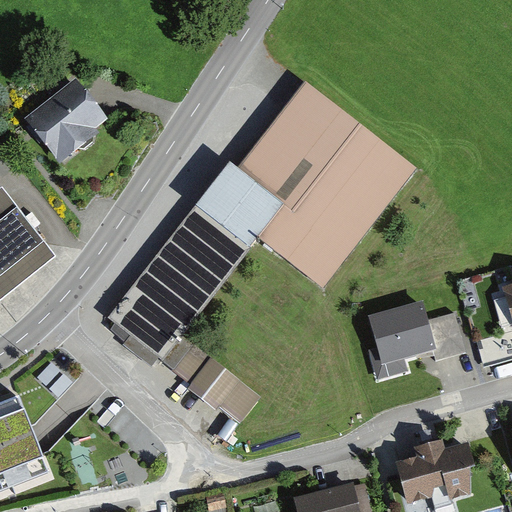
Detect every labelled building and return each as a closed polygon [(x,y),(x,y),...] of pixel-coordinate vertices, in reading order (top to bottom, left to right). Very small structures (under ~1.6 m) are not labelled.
[(113,119),(79,77),(25,120),(59,163),(113,119)] [(192,213),(107,323),(240,425),(262,397),(184,337),(254,245),(317,293),(410,172),(301,88),(237,171),(221,159),(184,207),(192,213)] [(0,296),(6,304),(65,257),(13,187),(0,198),(0,296)] [(511,282),(494,287),(508,339),(511,337),(511,282)] [(424,301),(369,317),(378,348),(371,350),(379,379),(408,371),(404,357),(434,349),(437,359),(466,351),(456,314),(430,321),(424,301)] [(20,392),(0,399),(0,488),(50,469),(20,392)] [(411,455),(389,460),(399,505),(469,489),(459,445),(433,451),(431,440),(408,445),(411,455)] [(353,511),(349,487),(286,499),(288,511),(353,511)]
